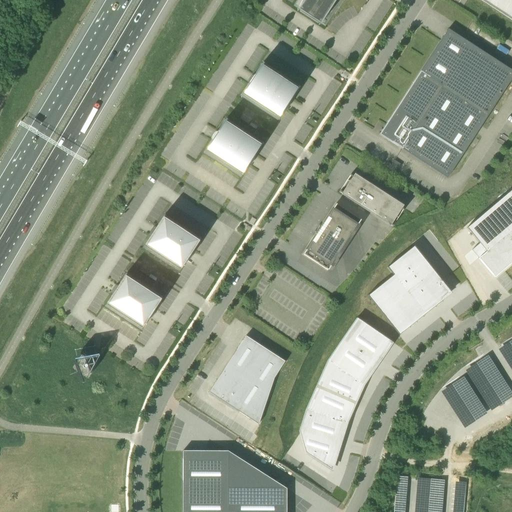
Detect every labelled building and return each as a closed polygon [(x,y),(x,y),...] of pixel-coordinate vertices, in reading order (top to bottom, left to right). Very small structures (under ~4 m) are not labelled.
[(342,0),(297,0),(293,6),(325,27),(342,0)] [(511,0),(480,0),(511,20),(511,0)] [(447,178),(511,77),(511,71),(448,29),(379,135),(447,178)] [(288,103),(291,100),(299,88),(262,64),(240,96),(277,120),(287,105),(288,104),(288,103)] [(225,120),(212,140),(204,152),(241,176),(251,161),(252,160),(252,159),(262,144),(225,120)] [(358,204),(390,225),(401,208),(355,178),(350,175),(339,192),(344,195),(346,197),(346,196),(358,203),(358,204)] [(495,277),(511,262),(511,189),(466,228),(479,244),(472,250),(495,277)] [(328,270),(361,220),(336,204),(303,254),(328,270)] [(191,254),(190,252),(191,250),(192,251),(200,239),(164,215),(156,228),(158,228),(152,237),(151,236),(143,248),(179,271),(187,259),(186,258),(187,256),(189,257),(190,256),(191,254)] [(394,275),(368,296),(399,335),(444,300),(443,299),(450,293),(442,282),(443,282),(414,246),(387,267),(394,275)] [(146,263),(145,269),(152,271),(154,265),(146,263)] [(151,314),(152,314),(152,312),(151,311),(153,309),(154,309),(162,297),(126,274),(118,286),(120,287),(114,295),(113,294),(105,306),(141,330),(149,318),(148,317),(149,314),(151,314)] [(306,410),(299,432),(305,453),(332,471),(347,423),(364,385),(393,343),(357,318),(328,361),(306,410)] [(285,362),(245,336),(236,351),(208,393),(239,412),(258,425),(274,378),(285,362)] [(285,511),(285,489),(227,489),(227,452),(182,452),(181,511),(285,511)]
